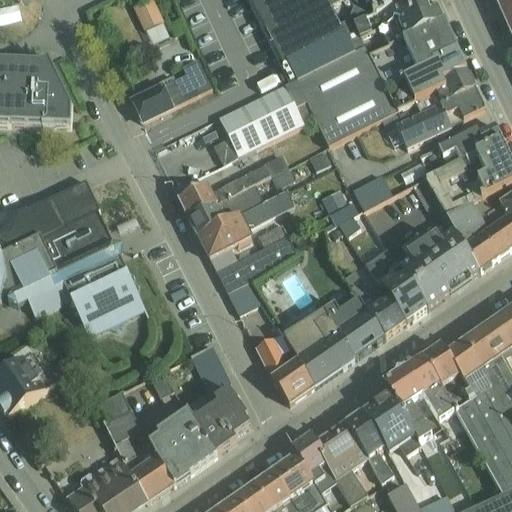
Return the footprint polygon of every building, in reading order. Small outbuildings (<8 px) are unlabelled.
[(0,0),(0,131),(13,132),(43,134),(72,135),(73,116),(50,68),(41,72),(0,70),(0,0)] [(298,87),(356,59),(344,35),(342,30),(332,12),(327,1),(329,0),(254,0),(271,34),(264,37),(281,71),(288,68),(298,87)] [(329,0),(327,1),(332,12),(346,5),(347,6),(349,8),(352,7),(355,13),(349,27),(342,30),(344,35),(355,30),(427,0),(329,0)] [(391,53),(444,29),(439,16),(435,18),(431,10),(432,10),(433,9),(433,8),(434,6),(434,5),(433,4),(431,0),(427,0),(355,30),(362,44),(382,36),(391,53)] [(511,0),(493,0),(499,12),(511,5),(511,0)] [(153,3),(133,13),(145,38),(166,28),(153,3)] [(511,5),(499,12),(511,41),(511,5)] [(257,155),(276,146),(316,127),(329,154),(330,153),(383,126),(392,121),(399,118),(416,109),(422,120),(442,111),(452,106),(444,89),(468,77),(458,58),(444,29),(391,53),(371,63),(366,53),(356,59),(298,87),(220,125),(229,145),(215,153),(224,171),(257,155)] [(356,59),(366,53),(362,44),(355,30),(344,35),(356,59)] [(147,100),(133,107),(143,129),(213,95),(199,65),(183,73),(187,81),(176,86),(174,82),(145,95),(147,100)] [(468,77),(444,89),(452,106),(476,95),(468,77)] [(452,106),(442,111),(453,135),(486,117),(476,95),(452,106)] [(442,111),(422,120),(420,121),(431,147),(454,136),(453,135),(442,111)] [(392,121),(383,126),(388,135),(396,154),(405,149),(408,157),(431,147),(420,121),(411,125),(408,118),(400,121),(399,118),(392,121)] [(462,168),(502,147),(494,131),(479,138),(478,136),(435,157),(432,158),(436,166),(444,162),(445,164),(458,158),(462,168)] [(216,212),(255,192),(290,174),(280,154),(276,146),(257,155),(266,172),(213,199),(209,191),(203,193),(198,184),(174,196),(190,225),(216,212)] [(428,185),(441,208),(449,222),(473,211),(507,195),(511,192),(511,168),(502,147),(462,168),(450,174),(428,185)] [(298,156),(304,173),(323,167),(317,150),(298,156)] [(412,194),(403,173),(387,181),(398,201),(412,194)] [(382,182),(354,196),(365,217),(393,202),(382,182)] [(441,208),(428,185),(426,186),(424,187),(413,193),(426,216),(441,208)] [(216,212),(190,225),(199,243),(217,234),(241,222),(264,210),(255,192),(216,212)] [(511,192),(507,195),(473,211),(480,222),(483,227),(490,222),(503,214),(500,211),(511,204),(511,192)] [(217,234),(199,243),(217,278),(235,269),(238,268),(231,255),(237,253),(238,256),(254,248),(252,245),(249,239),(296,213),(288,198),(277,203),(264,210),(241,222),(217,234)] [(502,240),(511,256),(511,204),(500,211),(503,214),(490,222),(495,231),(487,235),(493,245),(502,240)] [(355,210),(331,221),(337,233),(340,231),(360,221),(355,210)] [(457,237),(461,244),(485,231),(483,227),(480,222),(473,211),(449,222),(457,237)] [(0,306),(2,305),(4,296),(12,299),(10,308),(18,312),(20,314),(29,309),(36,324),(73,306),(70,313),(77,315),(75,322),(80,323),(90,344),(110,334),(122,338),(126,327),(147,317),(121,262),(124,254),(115,251),(99,216),(66,232),(67,234),(43,245),(42,242),(2,261),(0,257),(0,306)] [(110,236),(129,229),(125,218),(107,224),(110,236)] [(483,227),(485,231),(487,235),(495,231),(490,222),(483,227)] [(265,254),(288,243),(281,230),(258,243),(265,254)] [(462,245),(481,279),(503,264),(511,257),(511,256),(502,240),(493,245),(487,235),(485,231),(461,244),(462,245)] [(412,267),(401,275),(427,316),(444,304),(451,299),(445,291),(452,287),(456,293),(470,283),(471,285),(481,279),(462,245),(461,244),(457,237),(440,247),(432,234),(403,254),(412,267)] [(235,269),(217,278),(228,300),(251,290),(293,262),(297,260),(289,243),(288,243),(265,254),(238,268),(235,269)] [(380,292),(407,330),(427,316),(401,275),(387,253),(364,268),(380,292)] [(360,306),(386,344),(407,330),(380,292),(370,298),(356,277),(346,284),(360,306)] [(251,290),(228,300),(240,322),(263,310),(251,290)] [(326,317),(355,366),(386,344),(360,306),(358,308),(353,298),(326,317)] [(469,409),(455,417),(458,423),(502,501),(511,496),(511,315),(478,339),(448,360),(472,398),(465,402),(469,409)] [(283,341),(316,393),(355,366),(326,317),(283,341)] [(316,393),(283,341),(256,354),(264,370),(272,385),(290,411),(316,393)] [(17,370),(0,381),(0,410),(10,424),(57,391),(28,348),(10,361),(17,370)] [(217,412),(195,428),(218,462),(238,448),(235,444),(251,433),(246,425),(248,423),(227,392),(232,390),(212,351),(194,360),(191,362),(212,402),(217,412)] [(424,363),(455,417),(469,409),(465,402),(472,398),(448,360),(441,351),(424,363)] [(407,374),(429,410),(440,427),(455,417),(424,363),(407,374)] [(391,400),(420,447),(432,440),(418,418),(429,410),(407,374),(384,389),(391,400)] [(162,377),(151,384),(161,404),(175,397),(162,377)] [(122,462),(149,508),(159,502),(175,491),(153,451),(137,461),(129,445),(144,436),(123,397),(116,401),(98,408),(108,427),(104,429),(122,462)] [(373,412),(363,418),(387,453),(391,459),(401,453),(407,461),(422,450),(420,447),(391,400),(373,412)] [(189,418),(195,428),(217,412),(212,402),(189,418)] [(153,451),(175,491),(218,462),(195,428),(189,418),(158,440),(160,443),(151,449),(153,451)] [(347,430),(369,465),(383,488),(394,481),(379,458),(387,453),(363,418),(347,430)] [(322,464),(338,489),(346,501),(352,511),(353,511),(368,501),(353,477),(369,465),(347,430),(318,449),(312,440),(324,458),(325,460),(322,464)] [(462,435),(440,448),(474,509),(497,498),(462,435)] [(310,480),(322,499),(338,489),(322,464),(325,460),(324,458),(312,440),(293,453),(297,461),(310,480)] [(284,494),(296,511),(323,511),(329,508),(322,499),(310,480),(297,461),(272,478),(284,494)] [(83,493),(68,504),(73,511),(143,511),(147,510),(149,508),(122,462),(94,481),(90,480),(82,485),(81,490),(83,493)] [(269,511),(296,511),(284,494),(272,478),(255,491),(269,511)] [(237,503),(243,511),(269,511),(255,491),(237,503)] [(417,511),(407,492),(389,501),(394,511),(417,511)] [(511,511),(511,496),(502,501),(478,511),(511,511)] [(452,511),(447,502),(426,511),(452,511)] [(243,511),(237,503),(223,511),(243,511)]
